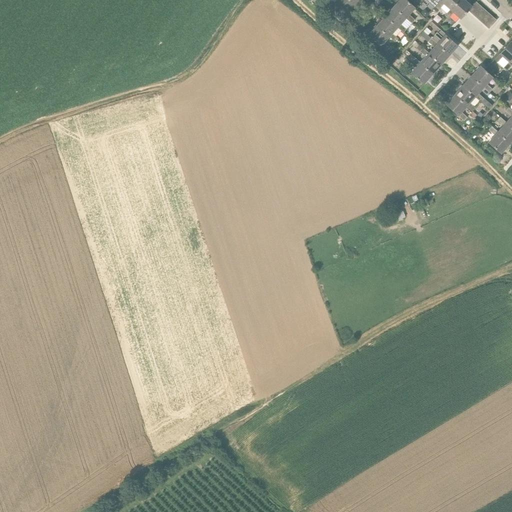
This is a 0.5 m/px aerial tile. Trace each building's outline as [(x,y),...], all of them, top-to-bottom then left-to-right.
[(346,15),(355,5),(349,0),(336,0),(333,3),(346,15)] [(399,0),(393,7),(406,18),(412,23),(415,20),(409,15),(415,8),(406,0),(399,0)] [(444,5),(450,10),(458,0),(441,0),(435,7),(439,10),(444,5)] [(460,19),(468,10),(471,6),(464,0),(458,0),(450,10),(445,15),(448,18),(453,13),(460,19)] [(468,10),(473,15),(481,6),(476,2),(472,6),(468,10)] [(473,15),(478,20),(486,11),(481,6),(473,15)] [(385,16),(401,31),(403,33),(406,29),(401,24),(406,18),(393,7),(385,16)] [(425,10),(421,14),(426,18),(429,14),(425,10)] [(478,20),(483,24),(491,16),(486,11),(478,20)] [(376,26),(389,37),(395,42),(398,39),(396,37),(401,31),(385,16),(376,26)] [(483,24),(488,29),(496,21),(491,16),(483,24)] [(380,46),(386,51),(389,48),(384,43),(389,37),(376,26),(368,35),(380,46)] [(450,55),(458,46),(445,35),(446,34),(440,29),(436,33),(442,38),(440,40),(435,35),(431,38),(450,55)] [(441,65),(450,55),(431,38),(431,39),(428,42),(434,47),(428,53),(441,65)] [(502,57),(508,62),(511,58),(511,42),(511,41),(500,54),(499,53),(494,59),(497,63),(502,57)] [(433,74),(441,65),(428,53),(423,48),(420,51),(425,56),(420,62),(433,74)] [(424,84),(433,74),(420,62),(414,58),(412,61),(417,66),(411,73),(424,84)] [(511,65),(511,58),(508,62),(503,68),(507,71),(511,65)] [(472,75),(484,88),(489,93),(493,89),(487,84),(493,77),(480,66),(472,75)] [(463,85),(475,97),(481,102),(484,99),(479,94),(484,88),(472,75),(463,85)] [(454,95),(467,107),(472,112),(476,108),(470,103),(475,97),(463,85),(454,95)] [(458,115),(464,121),(467,117),(462,112),(467,107),(454,95),(446,104),(458,115)] [(511,141),(511,128),(506,122),(500,116),(497,121),(502,126),(497,131),(510,144),(511,141)] [(501,154),(510,144),(497,131),(492,126),(488,130),(495,135),(488,142),(501,154)] [(388,210),(393,222),(405,217),(402,211),(400,212),(397,206),(388,210)]
